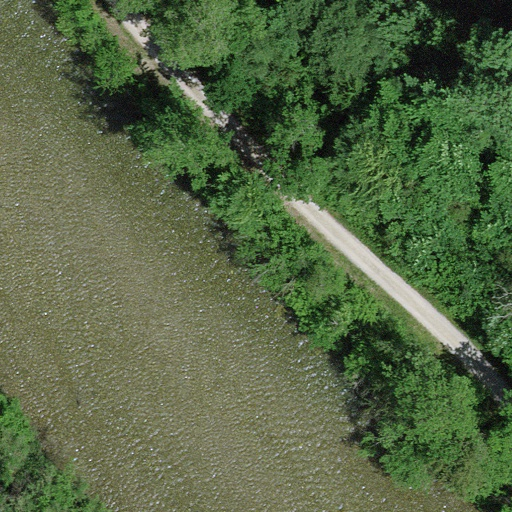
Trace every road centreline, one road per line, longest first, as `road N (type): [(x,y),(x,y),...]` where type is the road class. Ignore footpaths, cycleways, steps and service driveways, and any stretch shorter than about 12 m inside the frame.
road 1 (track): [(511,418),(469,364),(272,187)]
road 2 (track): [(272,187),(118,0)]
